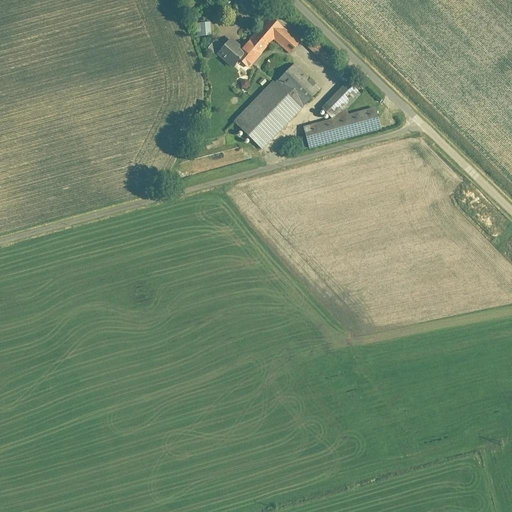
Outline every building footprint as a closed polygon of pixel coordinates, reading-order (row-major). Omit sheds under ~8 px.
[(267,19),(241,51),(227,39),(214,55),(230,68),(236,60),(250,71),(273,44),(288,56),(298,43),(267,19)] [(316,41),(307,50),(328,69),(337,60),(316,41)] [(283,72),(230,125),(259,154),(313,101),(283,72)] [(345,84),(320,110),(331,121),(356,94),(345,84)] [(302,129),(308,150),(378,131),(372,109),(302,129)]
